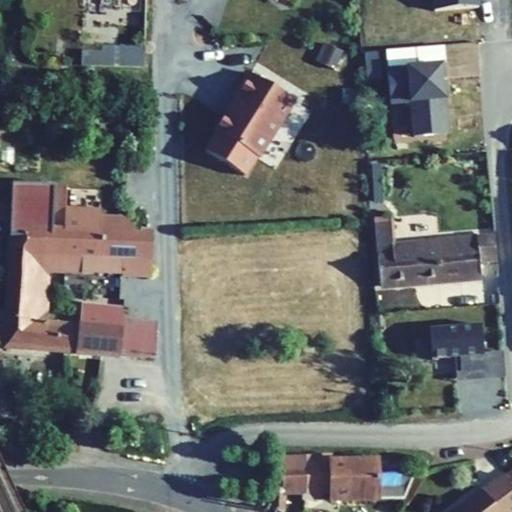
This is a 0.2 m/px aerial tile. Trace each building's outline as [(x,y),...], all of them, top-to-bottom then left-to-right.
[(327,44),(319,60),(335,69),(343,53),(327,44)] [(143,67),(144,47),(101,46),(101,52),(81,51),(81,66),(143,67)] [(450,132),(448,61),(384,63),(385,101),(408,101),(409,133),(450,132)] [(294,101),(249,73),(234,99),(238,101),(229,116),(224,114),(214,131),(216,132),(204,151),(245,176),(256,157),(259,158),(294,101)] [(502,79),(482,80),(484,116),(504,115),(502,79)] [(10,236),(51,237),(52,209),(52,187),(11,185),(10,236)] [(65,185),(53,185),(52,187),(52,209),(64,209),(65,185)] [(51,237),(50,274),(147,277),(148,233),(132,233),(132,225),(125,217),(100,217),(101,211),(64,209),(52,209),(51,237)] [(376,249),(392,247),(390,219),(373,220),(376,249)] [(10,236),(6,310),(4,344),(4,345),(118,355),(120,328),(104,326),(106,310),(80,308),(78,329),(45,326),(50,274),(51,237),(10,236)] [(495,260),(493,237),(392,247),(376,249),(380,286),(481,276),(479,261),(495,260)] [(120,328),(122,311),(106,310),(104,326),(120,328)] [(460,373),(483,371),(479,326),(428,331),(431,360),(458,358),(460,373)] [(156,331),(120,328),(118,355),(153,359),(156,331)] [(306,456),(307,494),(322,494),(328,494),(328,502),(381,501),(383,495),(391,473),(377,473),(377,459),(331,459),(331,455),(306,456)] [(307,494),(306,456),(281,457),(281,485),(275,485),(272,511),(282,511),(284,494),(303,494),(307,494)] [(383,495),(381,501),(404,500),(415,472),(391,473),(383,495)] [(511,511),(511,487),(502,474),(453,511),(511,511)]
